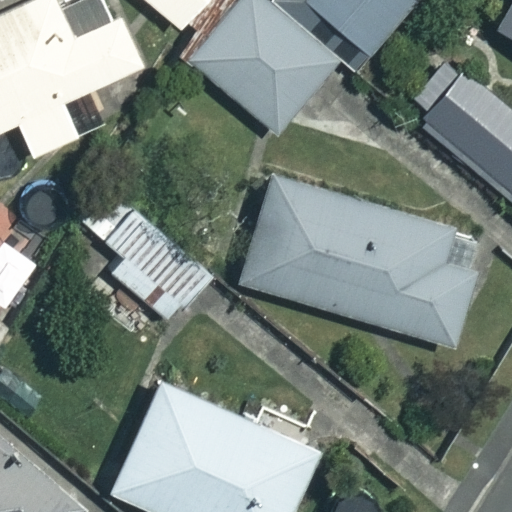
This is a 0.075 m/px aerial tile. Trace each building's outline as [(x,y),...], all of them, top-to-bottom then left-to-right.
[(59,24),(48,0),(0,0),(0,110),(5,108),(21,144),(94,112),(77,75),(129,51),(107,2),(59,24)] [(185,0),(149,0),(169,18),(185,0)] [(328,50),(269,0),(223,0),(181,49),(266,122),(328,50)] [(397,0),(311,0),(358,43),(397,0)] [(511,0),(496,0),(488,15),(511,28),(511,0)] [(511,189),(511,107),(440,49),(397,102),(509,194),(511,189)] [(436,221),(266,168),(235,268),(438,331),(461,258),(428,248),(436,221)] [(200,261),(103,179),(74,213),(115,248),(104,261),(160,309),(200,261)] [(272,511),(307,439),(149,366),(99,475),(178,511),(272,511)] [(78,511),(83,506),(0,434),(0,511),(78,511)]
